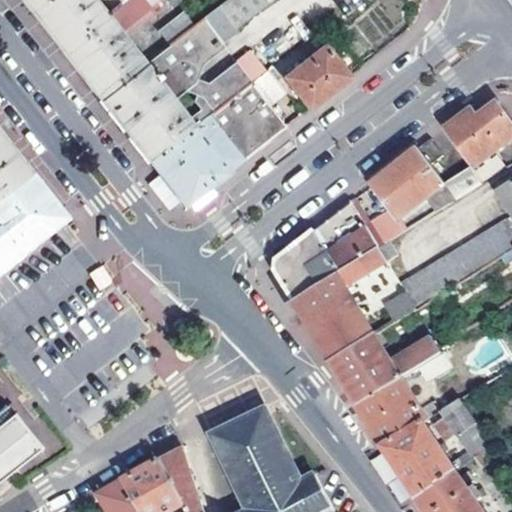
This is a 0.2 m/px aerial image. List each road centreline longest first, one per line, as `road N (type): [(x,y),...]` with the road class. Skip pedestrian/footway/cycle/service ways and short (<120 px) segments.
road 1 (tertiary): [(498,10),(167,261)]
road 2 (tertiary): [(188,283),(511,35)]
road 3 (residential): [(17,511),(258,342)]
road 4 (tertiary): [(138,229),(143,210),(0,26)]
road 5 (tertiary): [(258,342),(303,389),(391,511)]
road 6 (tertiary): [(0,78),(117,225),(138,229)]
